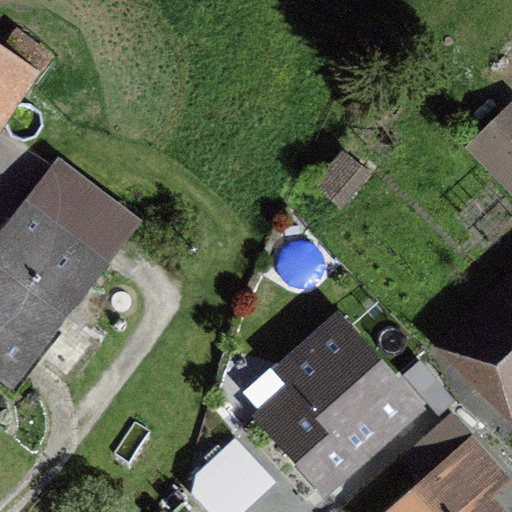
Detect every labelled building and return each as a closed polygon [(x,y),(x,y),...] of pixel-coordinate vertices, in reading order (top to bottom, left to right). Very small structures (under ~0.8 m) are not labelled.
[(511,104),(471,145),(511,186),(511,104)] [(342,156),(319,185),(342,203),(369,171),(342,156)] [(129,223),(58,169),(0,244),(0,369),(11,378),(129,223)] [(511,303),(511,304),(503,296),(453,344),(511,404),(511,403),(511,303)] [(340,325),(285,373),(312,403),(277,434),(323,485),(412,406),(340,325)] [(397,511),(494,511),(451,464),(397,511)] [(232,511),(194,474),(191,495),(206,511),(232,511)]
